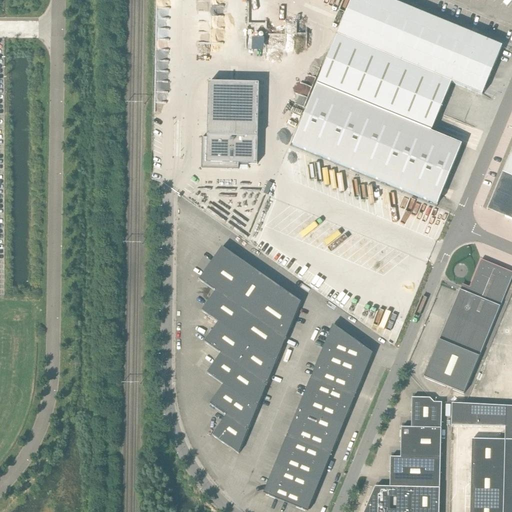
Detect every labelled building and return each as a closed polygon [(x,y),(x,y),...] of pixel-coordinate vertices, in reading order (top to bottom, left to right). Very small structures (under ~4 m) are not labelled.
[(388,0),(352,0),(317,85),(293,144),(437,204),(461,145),(431,132),(452,82),(482,95),(502,47),(388,0)] [(253,55),(264,55),(265,43),(253,43),(253,55)] [(203,137),(202,167),(239,168),(240,164),(259,164),(261,82),(210,81),(208,137),(203,137)] [(218,323),(213,330),(210,335),(204,342),(221,354),(213,366),(212,366),(207,373),(224,385),(215,397),(210,405),(226,416),(218,428),(212,436),(239,454),(251,425),(250,425),(254,417),(257,410),(260,403),(260,402),(263,395),(266,387),(269,380),(272,372),(275,364),(276,364),(279,357),(278,357),(282,349),(285,342),(287,338),(290,330),(289,330),(301,303),(295,299),(295,298),(281,289),(279,291),(260,278),(262,275),(257,272),(257,271),(255,270),(253,273),(244,266),(246,264),(222,247),(221,248),(224,250),(217,259),(215,257),(212,262),(211,262),(199,280),(215,292),(211,299),(207,304),(202,311),(218,323)] [(511,272),(481,260),(467,292),(467,293),(460,290),(424,378),(464,394),(511,277),(511,272)] [(337,442),(337,440),(338,439),(338,438),(348,413),(349,413),(349,411),(350,410),(352,404),(360,384),(362,381),(361,381),(364,376),(370,360),(372,354),(362,346),(343,332),(333,325),(330,331),(328,337),(326,342),(317,363),(317,362),(316,364),(316,366),(308,386),(306,391),(305,391),(305,393),(304,395),(302,400),(296,415),(294,420),(293,420),(292,423),(292,424),(290,429),(284,444),(282,449),(280,452),(281,452),(278,458),(270,478),(268,481),(269,481),(267,486),(263,494),(266,495),(296,508),(305,511),(307,511),(311,505),(313,499),(314,496),(316,491),(324,471),(325,471),(326,467),(328,462),(336,442),(337,442)] [(434,403),(430,398),(412,398),(411,428),(441,429),(441,403),(434,403)] [(506,406),(452,403),(451,426),(506,427),(506,406)] [(401,428),(400,458),(440,459),(441,429),(411,428),(401,428)] [(511,511),(511,440),(472,440),(469,511),(511,511)] [(440,459),(400,458),(390,457),(389,487),(439,489),(440,459)] [(438,511),(439,489),(389,487),(375,487),(366,507),(365,511),(438,511)]
